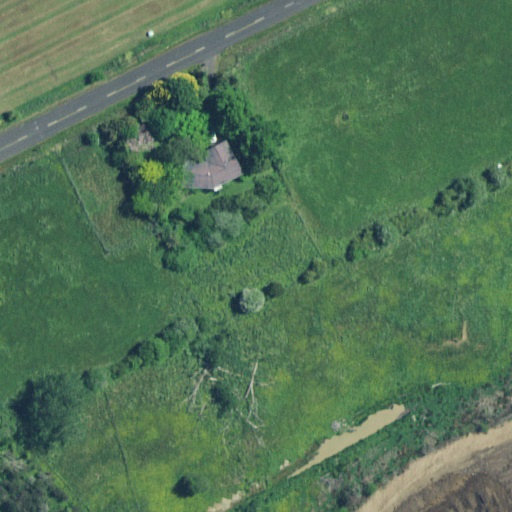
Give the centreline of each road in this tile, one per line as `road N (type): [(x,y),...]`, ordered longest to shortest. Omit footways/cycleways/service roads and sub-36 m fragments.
road 1 (tertiary): [(0,148),(296,0)]
road 2 (unknown): [(418,511),(405,473),(406,433),(437,395),(511,351)]
